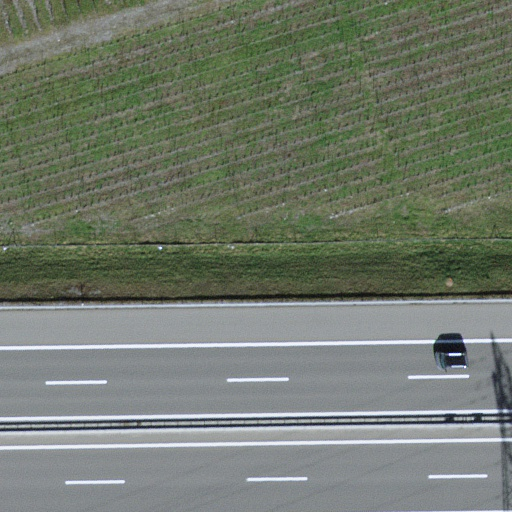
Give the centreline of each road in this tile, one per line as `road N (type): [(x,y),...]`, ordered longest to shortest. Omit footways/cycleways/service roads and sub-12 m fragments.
road 1 (motorway): [(0,485),(511,476)]
road 2 (motorway): [(511,374),(0,383)]
